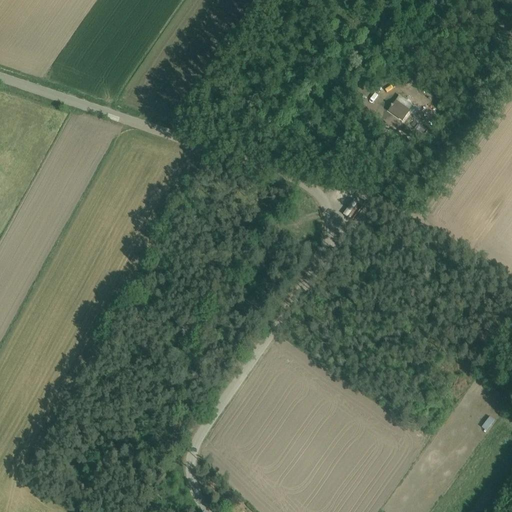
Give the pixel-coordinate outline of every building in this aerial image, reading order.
[(426,26),(424,29),(427,31),(429,28),(435,33),(440,25),(431,18),(425,25),(426,26)] [(401,99),(398,103),(408,110),(411,106),(401,99)] [(396,102),(388,113),(403,122),(410,112),(396,102)] [(418,124),(415,129),(424,135),(427,131),(418,124)] [(490,418),(482,428),(486,431),(494,421),(490,418)]
